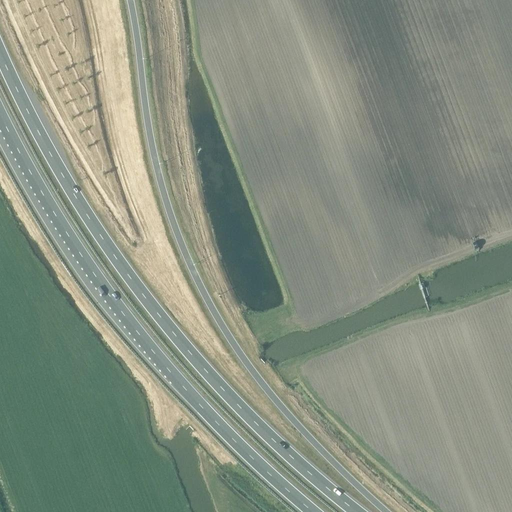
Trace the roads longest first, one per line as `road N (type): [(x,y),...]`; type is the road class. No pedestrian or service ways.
road 1 (trunk): [(386,511),(271,396),(201,289),(154,157),(130,0)]
road 2 (trunk): [(355,511),(273,441),(164,322),(93,225),(0,51)]
road 3 (trunk): [(0,115),(120,311),(200,406),(312,511)]
